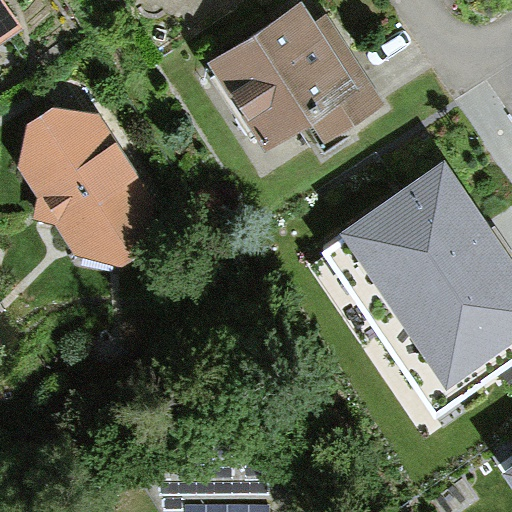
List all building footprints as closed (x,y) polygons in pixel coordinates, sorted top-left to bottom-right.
[(0,0),(0,23),(14,14),(4,0),(0,0)] [(179,33),(240,9),(236,0),(173,0),(167,3),(179,33)] [(303,0),(297,0),(217,49),(267,133),(313,106),(328,131),(376,102),(322,12),(313,17),(303,0)] [(84,102),(0,147),(0,153),(61,267),(148,221),(84,102)] [(511,263),(500,245),(441,155),(327,230),(438,400),(511,352),(511,263)] [(304,511),(241,417),(150,477),(173,511),(304,511)]
